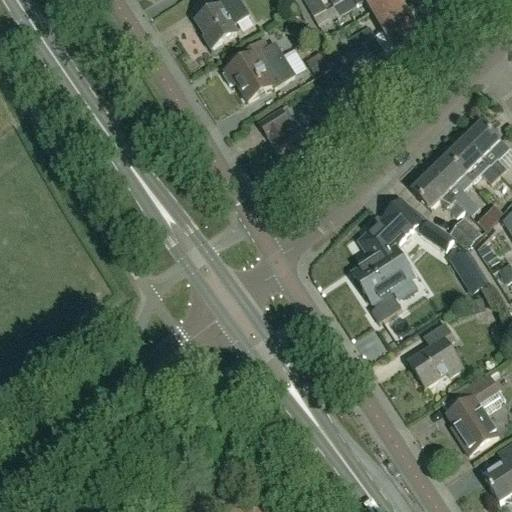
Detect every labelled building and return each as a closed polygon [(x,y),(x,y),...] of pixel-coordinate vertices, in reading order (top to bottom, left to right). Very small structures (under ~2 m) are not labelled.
[(214,0),(211,2),(217,12),(196,25),(206,40),(204,42),(211,53),(237,37),(232,29),(249,18),(237,0),(214,0)] [(327,0),(333,9),(348,0),(327,0)] [(348,0),(333,9),(339,20),(366,5),(372,15),(397,0),(348,0)] [(410,21),(397,0),(372,15),(384,36),(410,21)] [(320,2),(307,9),(313,20),(326,12),(320,2)] [(284,34),(298,40),(304,24),(290,19),(284,34)] [(423,42),(410,21),(384,36),(397,58),(423,42)] [(356,50),(376,40),(370,30),(351,40),(356,50)] [(376,40),(356,50),(358,53),(355,54),(359,62),(381,51),(376,40)] [(267,52),(263,45),(247,55),(250,61),(225,76),(233,89),(236,87),(248,107),(275,90),(275,91),(295,79),(275,47),(267,52)] [(307,66),(316,79),(328,71),(319,58),(307,66)] [(327,97),(339,88),(331,76),(317,86),(325,98),(327,97)] [(345,89),(357,109),(369,102),(357,82),(345,89)] [(281,115),(260,129),(268,142),(269,141),(275,151),(273,152),(287,176),(316,157),(301,134),(289,141),(283,133),(290,129),(281,115)] [(464,144),(500,181),(508,173),(499,163),(508,154),(500,146),(482,128),(464,144)] [(491,190),(500,181),(464,144),(447,161),(466,180),(474,188),(482,180),(491,190)] [(466,180),(447,161),(431,177),(466,214),(473,220),(480,213),(474,206),(465,197),(474,188),(466,180)] [(466,214),(431,177),(412,195),(431,215),(440,206),(456,223),(466,214)] [(361,247),(374,266),(362,274),(354,279),(357,284),(355,285),(362,296),(364,294),(376,314),(373,317),(380,327),(401,314),(389,297),(412,282),(394,254),(404,243),(426,223),(403,205),(393,215),(383,225),(379,223),(369,232),(371,236),(361,247)] [(449,239),(468,254),(481,237),(463,222),(449,239)] [(429,226),(420,239),(445,256),(454,243),(429,226)] [(504,284),(511,279),(511,275),(508,270),(499,276),(504,284)] [(482,303),(473,306),(476,316),(485,313),(482,303)] [(409,367),(426,392),(448,378),(450,381),(463,373),(447,349),(454,344),(445,329),(425,342),(432,352),(409,367)] [(467,406),(447,420),(461,441),(458,443),(469,460),(499,442),(484,419),(505,405),(489,380),(462,398),(467,406)] [(505,469),(485,482),(492,492),(490,493),(500,508),(511,500),(511,449),(499,458),(505,469)]
